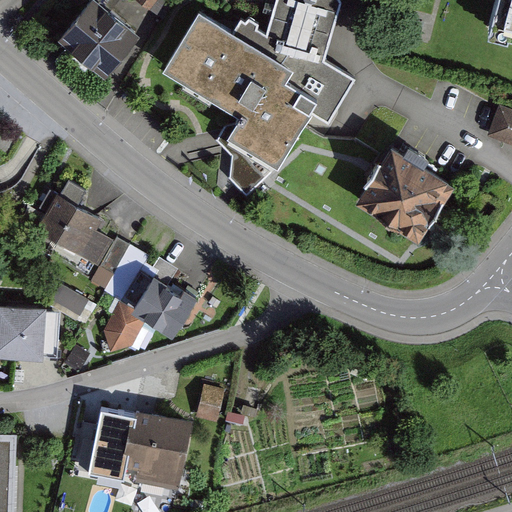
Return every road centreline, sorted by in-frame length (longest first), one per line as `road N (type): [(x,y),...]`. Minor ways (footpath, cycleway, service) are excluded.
road 1 (tertiary): [(0,54),(167,199),(304,279)]
road 2 (unclassified): [(0,401),(24,401),(248,335),(275,319),(304,279)]
road 3 (tertiary): [(304,279),(416,320),(463,305),(490,280)]
